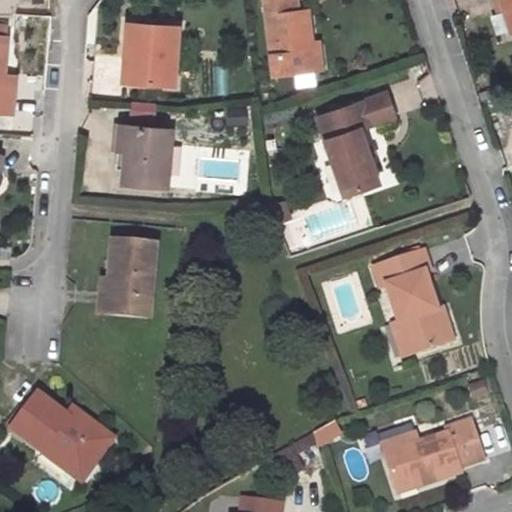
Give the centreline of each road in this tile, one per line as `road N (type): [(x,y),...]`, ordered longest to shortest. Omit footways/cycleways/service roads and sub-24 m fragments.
road 1 (residential): [(425,0),(500,228),(511,370)]
road 2 (residential): [(72,0),(58,208),(36,322)]
